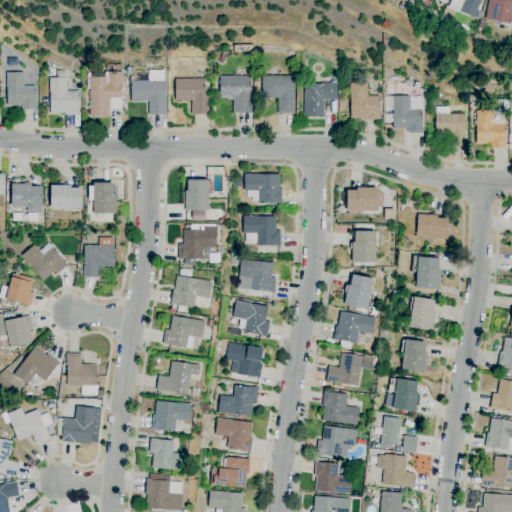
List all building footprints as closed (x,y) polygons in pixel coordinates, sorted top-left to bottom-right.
[(481,0),(474,18),(448,7),(451,0),(481,0)] [(511,0),(511,24),(485,19),(488,0),(511,0)] [(451,28),(440,22),(443,15),(454,22),(451,28)] [(486,29),(479,28),(481,21),(487,23),(486,29)] [(109,116),(89,116),(89,90),(88,90),(88,84),(90,84),(90,77),(90,74),(105,74),(105,65),(115,65),(115,72),(122,72),(122,98),(121,98),(121,110),(110,110),(110,98),(109,98),(109,116)] [(166,115),(148,115),(148,102),(131,102),(131,83),(129,83),(130,77),(130,76),(133,76),(133,75),(148,75),(148,71),(163,71),(163,81),(165,81),(165,98),(166,98),(166,115)] [(36,110),(21,110),(21,106),(6,106),(6,72),(24,72),(24,86),(36,86),(36,105),(36,110)] [(251,113),(232,113),(232,101),(227,101),(227,99),(219,99),(219,76),(250,76),(250,96),(251,96),(251,113)] [(294,114),(277,114),(277,98),(261,98),(261,76),(294,76),(294,114)] [(412,86),(404,84),(405,79),(408,79),(409,77),(412,78),(411,80),(414,81),(412,86)] [(79,115),(64,116),(64,114),(49,114),(49,78),(66,78),(66,91),(79,91),(79,115)] [(209,115),(191,115),(191,101),(174,101),(174,79),(205,78),(205,96),(209,96),(209,115)] [(323,117),(303,117),(303,84),(321,84),(321,83),(337,83),(337,101),(323,101),(323,117)] [(365,120),(365,118),(351,118),(350,83),(367,83),(367,97),(378,96),(379,120),(365,120)] [(407,134),(407,129),(393,129),(393,110),(385,110),(384,96),(410,95),(410,97),(421,97),(422,134),(407,134)] [(465,146),(450,146),(450,136),(435,136),(435,107),(449,107),(449,114),(465,114),(465,146)] [(491,149),(490,144),(476,144),(475,111),(493,111),(493,125),(505,124),(506,148),(491,149)] [(281,204),(258,204),(258,201),(252,201),(252,197),(247,197),(247,191),(244,191),(244,174),(279,174),(279,189),(281,189),(281,204)] [(208,211),(184,211),(184,191),(187,191),(186,180),(208,180),(208,181),(212,181),(212,195),(208,195),(208,211)] [(40,213),(26,213),(26,208),(11,207),(11,184),(24,184),(24,183),(31,183),(31,187),(43,187),(42,205),(40,205),(40,213)] [(92,214),(92,200),(87,200),(87,186),(92,186),(92,183),(113,183),(113,194),(116,194),(116,214),(92,214)] [(81,209),(50,209),(50,186),(64,186),(64,184),(69,184),(69,186),(70,186),(70,188),(81,188),(81,209)] [(377,190),(383,193),(383,208),(377,210),(377,212),(346,212),(346,191),(356,191),(356,188),(377,188),(377,190)] [(395,220),(383,220),(384,209),(395,209),(395,220)] [(447,239),(416,237),(417,214),(437,215),(437,218),(448,219),(447,239)] [(280,247),(256,247),(256,244),(244,244),(244,234),(242,234),(243,216),(276,217),(275,231),(280,231),(280,247)] [(195,266),(183,266),(183,259),(183,260),(178,260),(178,244),(183,244),(183,230),(190,230),(190,226),(216,226),(216,248),(209,248),(209,253),(219,253),(219,263),(209,263),(209,260),(197,260),(195,260),(195,266)] [(375,263),(352,263),(352,242),(354,242),(354,231),(375,232),(375,263)] [(84,278),(83,246),(98,246),(98,238),(114,237),(115,267),(98,267),(98,278),(84,278)] [(42,281),(21,256),(34,245),(40,252),(49,244),(64,262),(67,265),(56,275),(53,272),(42,281)] [(439,290),(415,289),(416,273),(411,273),(412,258),(417,258),(417,257),(438,259),(438,269),(440,269),(439,290)] [(274,293),(269,293),(269,292),(237,289),(240,260),(273,263),(271,278),(276,278),(274,293)] [(30,306),(0,298),(0,290),(1,286),(8,287),(12,274),(33,279),(30,292),(33,293),(30,306)] [(367,314),(348,310),(349,306),(343,305),(346,285),(350,286),(352,275),(372,279),(372,280),(373,280),(371,293),(374,293),(371,308),(369,307),(367,314)] [(174,306),(170,305),(172,290),(174,291),(176,276),(211,282),(209,299),(195,297),(193,308),(174,305),(174,306)] [(431,332),(408,328),(411,310),(409,310),(411,298),(413,298),(413,297),(434,301),(432,311),(435,312),(431,332)] [(267,337),(243,332),(244,329),(238,328),(240,319),(232,318),(236,301),(267,307),(264,322),(270,323),(267,337)] [(349,351),(338,349),(340,341),(335,340),(335,341),(332,340),(335,325),(337,326),(340,312),(375,318),(372,335),(358,332),(356,344),(350,343),(349,351)] [(1,336),(0,345),(0,314),(3,315),(2,322),(21,318),(21,317),(29,316),(32,331),(28,331),(31,344),(9,348),(7,335),(1,336)] [(191,350),(162,345),(165,330),(169,330),(172,316),(204,322),(201,339),(194,337),(191,350)] [(240,336),(230,333),(231,328),(241,330),(240,336)] [(511,374),(501,373),(502,367),(497,366),(500,352),(501,352),(504,338),(511,339),(511,374)] [(424,374),(401,371),(405,340),(426,342),(424,353),(427,354),(424,374)] [(260,379),(236,375),(236,374),(230,373),(232,362),(225,360),(227,343),(262,349),(262,352),(263,352),(262,359),(261,359),(260,363),(262,364),(260,379)] [(27,386),(13,376),(34,347),(46,356),(47,354),(59,363),(58,365),(57,365),(47,378),(48,379),(45,382),(35,374),(27,386)] [(357,387),(342,384),(341,387),(333,386),(333,383),(325,381),(328,366),(338,368),(341,353),(363,357),(357,387)] [(97,396),(81,396),(81,386),(66,386),(66,381),(60,381),(61,376),(66,376),(66,354),(81,354),(81,365),(97,365),(97,396)] [(372,370),(361,368),(363,356),(374,358),(372,370)] [(187,394),(168,391),(167,392),(156,391),(158,375),(168,377),(171,361),(200,366),(198,376),(190,375),(187,394)] [(415,413),(392,409),(392,408),(384,407),(386,394),(394,395),(394,393),(388,393),(390,379),(392,380),(393,374),(396,375),(396,379),(417,382),(415,393),(418,393),(415,413)] [(511,411),(494,409),(490,408),(492,393),(497,394),(499,380),(511,382),(511,411)] [(244,418),(239,418),(239,415),(231,414),(231,415),(217,413),(219,396),(233,398),(235,385),(253,388),(253,387),(258,388),(256,403),(252,402),(250,417),(244,416),(244,418)] [(357,426),(321,421),(323,406),(321,406),(323,390),(326,391),(326,392),(347,395),(345,406),(359,408),(357,426)] [(174,433),(150,431),(152,415),(154,415),(156,401),(190,405),(188,422),(176,420),(174,433)] [(89,445),(60,441),(63,418),(65,406),(75,407),(75,406),(94,408),(89,445)] [(36,445),(32,435),(17,441),(6,414),(21,408),(24,415),(37,410),(40,416),(48,413),(52,424),(44,427),(45,429),(46,429),(50,439),(36,445)] [(397,447),(390,446),(389,449),(379,448),(383,417),(401,419),(397,447)] [(250,452),(226,449),(228,437),(214,435),(217,418),(252,423),(250,438),(252,438),(250,452)] [(511,451),(487,448),(484,447),(486,433),(488,433),(490,418),(511,421),(511,451)] [(339,458),(315,455),(317,440),(322,441),(324,426),(356,430),(354,447),(346,446),(345,453),(340,452),(339,458)] [(403,436),(417,437),(415,453),(402,452),(402,453),(395,452),(396,447),(402,448),(403,436)] [(17,478),(0,474),(0,439),(12,442),(8,461),(20,463),(17,478)] [(182,472),(151,468),(153,453),(148,453),(150,439),(174,441),(172,453),(184,455),(182,472)] [(403,491),(400,491),(401,487),(381,485),(383,469),(375,468),(377,455),(385,456),(385,454),(406,457),(405,472),(415,474),(413,489),(403,488),(403,491)] [(376,465),(369,464),(370,457),(377,458),(376,465)] [(511,489),(491,487),(480,486),(482,471),(492,473),(494,457),(511,458),(511,489)] [(245,488),(210,486),(211,469),(225,470),(226,458),(247,459),(249,459),(248,474),(246,474),(245,488)] [(349,496),(314,492),(316,477),(313,476),(315,462),(318,462),(339,464),(338,476),(351,478),(349,496)] [(181,511),(146,509),(147,494),(145,494),(146,479),(149,479),(149,480),(169,482),(181,483),(180,495),(182,495),(181,511)] [(0,511),(0,485),(4,485),(4,483),(17,482),(19,497),(7,499),(9,511),(0,511)] [(244,511),(214,511),(215,509),(208,508),(209,491),(242,494),(240,508),(245,509),(244,511)] [(411,511),(379,511),(381,492),(405,494),(404,503),(402,503),(401,509),(412,510),(411,511)] [(477,511),(478,508),(482,508),(483,493),(511,495),(511,511),(477,511)] [(311,511),(312,509),(313,509),(314,496),(350,500),(348,511),(311,511)]
